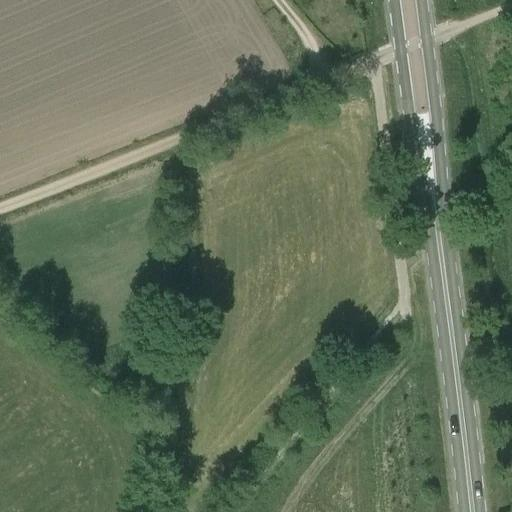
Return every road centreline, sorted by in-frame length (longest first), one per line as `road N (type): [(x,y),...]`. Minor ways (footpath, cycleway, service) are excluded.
road 1 (track): [(376,59),(0,205)]
road 2 (primary): [(470,511),(441,250)]
road 3 (primary): [(396,0),(441,250)]
road 4 (primary): [(441,250),(438,137),(421,0)]
road 5 (track): [(180,269),(181,137)]
